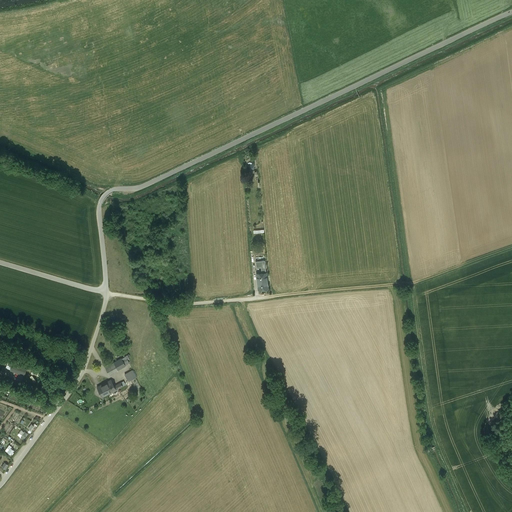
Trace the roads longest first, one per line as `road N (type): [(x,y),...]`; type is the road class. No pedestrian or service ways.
road 1 (unclassified): [(511,13),(143,184),(108,189),(98,202),(106,292)]
road 2 (unclassified): [(106,292),(81,375),(0,486)]
